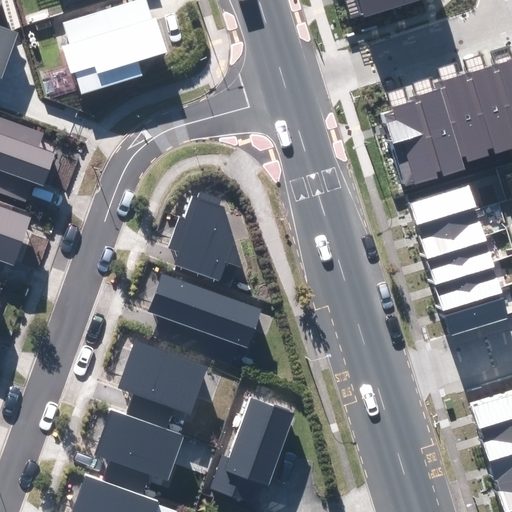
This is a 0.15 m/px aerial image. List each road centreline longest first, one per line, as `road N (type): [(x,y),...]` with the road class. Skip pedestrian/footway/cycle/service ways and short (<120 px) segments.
road 1 (residential): [(289,93),(178,127),(132,158),(0,504)]
road 2 (secondary): [(289,93),(374,389)]
road 3 (residential): [(286,83),(499,19)]
road 4 (residential): [(374,389),(511,348)]
road 5 (secondary): [(374,389),(415,511)]
